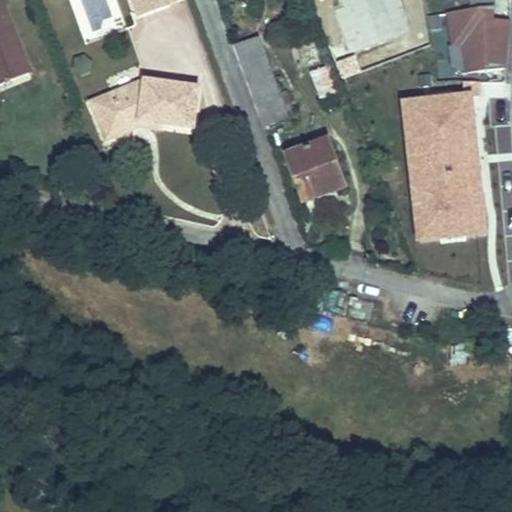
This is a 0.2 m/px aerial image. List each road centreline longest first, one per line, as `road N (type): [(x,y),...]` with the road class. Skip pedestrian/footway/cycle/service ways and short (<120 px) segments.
road 1 (residential): [(0,192),(288,256)]
road 2 (residential): [(203,0),(290,240),(288,256)]
road 3 (residential): [(288,256),(483,305),(511,300)]
